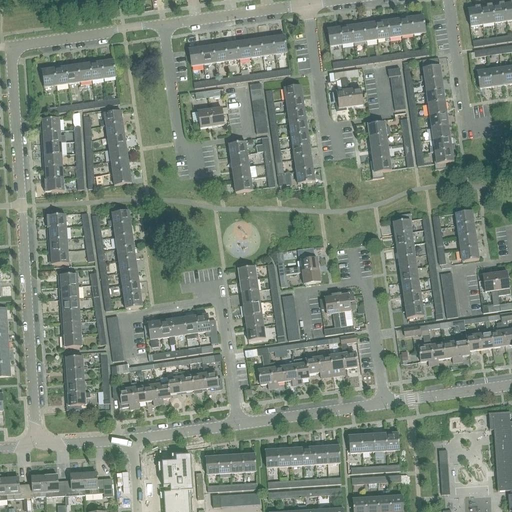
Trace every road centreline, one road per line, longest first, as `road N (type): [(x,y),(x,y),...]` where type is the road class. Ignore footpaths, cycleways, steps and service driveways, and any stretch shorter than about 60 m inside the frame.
road 1 (residential): [(37,442),(13,53)]
road 2 (residential): [(237,425),(219,302),(203,286),(185,288)]
road 3 (residential): [(163,23),(179,140),(195,154),(198,176)]
road 4 (residential): [(13,53),(27,43),(163,23)]
road 5 (residential): [(338,154),(334,127),(324,118),(308,6)]
road 6 (residential): [(237,425),(384,403)]
road 7 (residential): [(484,128),(467,128),(447,0)]
road 8 (residential): [(163,23),(308,6)]
road 9 (residential): [(384,403),(511,384)]
road 10 (residential): [(384,403),(369,292),(358,282)]
